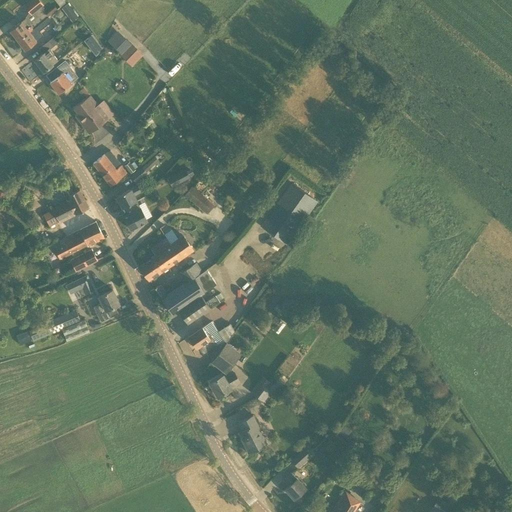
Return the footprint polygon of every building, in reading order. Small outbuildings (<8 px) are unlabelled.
[(21,21),(10,30),(18,40),(47,17),(46,14),(40,7),(43,5),(39,0),(32,0),(25,6),(31,14),(33,13),(36,18),(33,20),(29,23),(31,26),(27,29),(21,21)] [(61,7),(66,13),(70,10),(65,4),(61,7)] [(47,17),(18,40),(25,50),(43,36),(39,31),(51,21),(48,17),(47,17)] [(91,34),(84,40),(95,55),(97,54),(102,48),(101,47),(91,34)] [(42,53),(34,60),(43,72),(58,61),(54,55),(54,54),(50,49),(58,42),(54,37),(39,48),(42,53)] [(131,42),(119,54),(132,67),(142,54),(131,42)] [(63,72),(50,82),(55,88),(52,89),(56,94),(58,92),(59,93),(71,83),(67,77),(73,72),(78,69),(71,58),(70,57),(58,65),(63,72)] [(84,87),(80,90),(86,97),(90,94),(84,87)] [(90,96),(80,104),(75,108),(79,114),(76,116),(89,132),(97,126),(108,118),(90,96)] [(150,117),(144,121),(148,127),(154,123),(150,117)] [(114,166),(119,163),(111,148),(106,151),(114,166)] [(116,169),(104,154),(93,163),(111,186),(127,173),(121,166),(116,169)] [(155,164),(151,159),(146,163),(150,168),(155,164)] [(130,176),(135,183),(147,173),(142,167),(130,176)] [(178,183),(189,177),(185,170),(174,176),(178,183)] [(213,182),(208,187),(212,190),(217,185),(213,182)] [(291,183),(260,226),(287,245),(318,202),(291,183)] [(124,207),(137,201),(134,195),(141,191),(138,185),(117,196),(123,208),(124,208),(124,207)] [(192,186),(184,195),(206,214),(214,204),(192,186)] [(53,209),(43,213),(44,214),(49,226),(59,221),(59,222),(75,214),(88,208),(89,208),(89,207),(80,189),(73,192),(71,187),(64,191),(69,200),(52,208),(53,209)] [(130,229),(147,220),(137,201),(124,207),(128,214),(123,217),(130,229)] [(65,238),(52,244),(55,249),(59,258),(87,244),(88,245),(97,240),(98,241),(100,240),(101,239),(102,238),(104,237),(96,222),(95,222),(64,238),(65,238)] [(161,272),(193,249),(183,234),(170,244),(166,238),(150,249),(154,255),(151,257),(152,257),(140,266),(149,279),(161,271),(161,272)] [(70,259),(75,271),(97,260),(92,249),(70,259)] [(194,277),(188,268),(179,273),(186,283),(168,295),(160,285),(155,288),(172,314),(178,310),(205,292),(194,277)] [(194,277),(205,292),(216,284),(206,269),(194,277)] [(77,290),(82,288),(85,294),(101,287),(98,281),(94,273),(73,282),(77,290)] [(111,316),(108,310),(119,304),(112,289),(99,296),(102,303),(93,307),(100,321),(111,316)] [(205,292),(178,310),(187,323),(222,300),(221,299),(223,297),(220,293),(216,295),(215,293),(208,298),(205,292)] [(47,325),(30,332),(33,340),(62,329),(80,322),(76,310),(46,322),(47,325)] [(203,354),(206,352),(212,361),(211,362),(212,363),(227,343),(227,342),(218,331),(212,321),(202,327),(196,332),(188,337),(189,339),(189,340),(191,343),(192,343),(193,345),(196,343),(203,354)] [(260,322),(256,326),(262,331),(265,327),(260,322)] [(226,373),(241,352),(227,343),(212,363),(226,373)] [(223,375),(210,382),(218,396),(231,389),(230,388),(240,382),(234,371),(224,376),(223,375)] [(251,391),(258,396),(265,387),(266,387),(270,381),(263,377),(251,391)] [(271,391),(266,387),(265,387),(258,396),(263,401),(271,391)] [(249,454),(268,444),(253,415),(238,422),(242,430),(238,432),(249,454)] [(347,435),(350,429),(343,425),(340,431),(347,435)] [(312,455),(305,448),(291,460),(297,467),(312,455)] [(294,499),(306,488),(297,478),(292,472),(284,479),(289,485),(285,488),(294,499)] [(354,511),(360,503),(345,493),(332,511),(354,511)] [(437,497),(431,509),(437,511),(443,511),(448,503),(437,497)]
